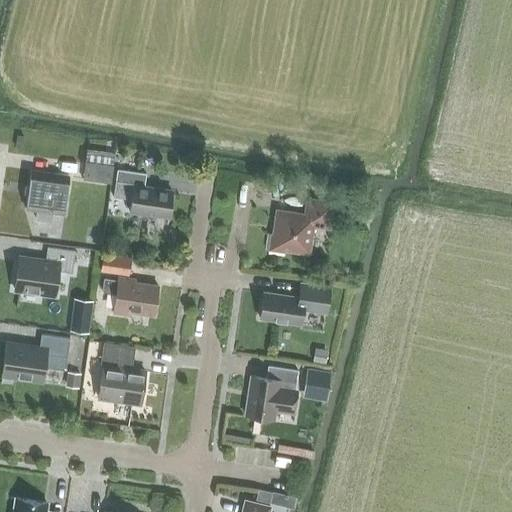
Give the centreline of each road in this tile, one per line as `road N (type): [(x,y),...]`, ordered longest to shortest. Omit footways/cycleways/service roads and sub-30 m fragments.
road 1 (residential): [(193,469),(0,437)]
road 2 (residential): [(193,469),(210,353),(203,331),(211,278)]
